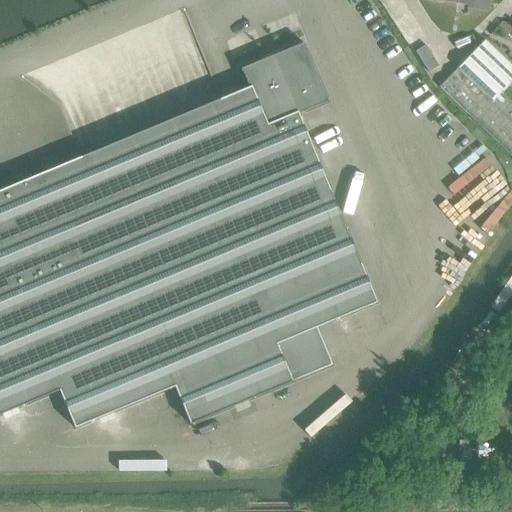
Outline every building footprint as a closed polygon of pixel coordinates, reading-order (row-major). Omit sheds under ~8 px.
[(487,12),(488,0),(425,0),(426,0),(470,5),(469,10),(487,12)] [(511,67),(485,41),(439,88),(511,157),(511,104),(501,93),(511,81),(511,67)] [(425,46),(415,53),(428,74),(439,67),(425,46)] [(319,330),(378,305),(300,119),(330,106),(305,48),(275,61),(244,74),(252,92),(0,198),(0,420),(64,393),(80,431),(179,389),(194,426),(295,384),(295,383),(334,367),(319,330)] [(462,462),(474,462),(473,442),(462,442),(462,462)]
